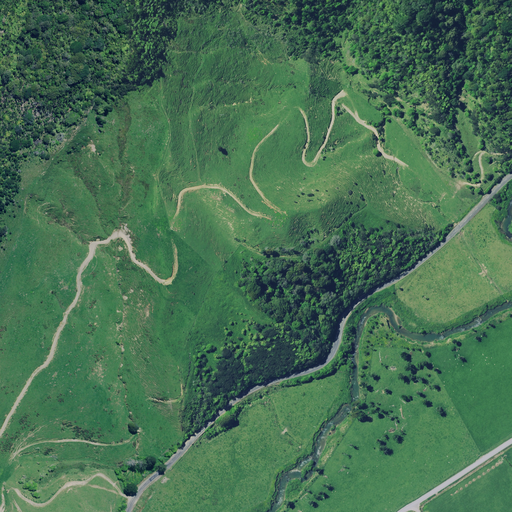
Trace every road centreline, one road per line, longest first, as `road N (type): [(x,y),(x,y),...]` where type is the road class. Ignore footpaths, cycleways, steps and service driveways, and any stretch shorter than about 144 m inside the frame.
road 1 (unclassified): [(127,511),(144,484),(247,394),(325,361),(348,308),(403,275),(511,177)]
road 2 (unclassified): [(402,511),(511,439)]
